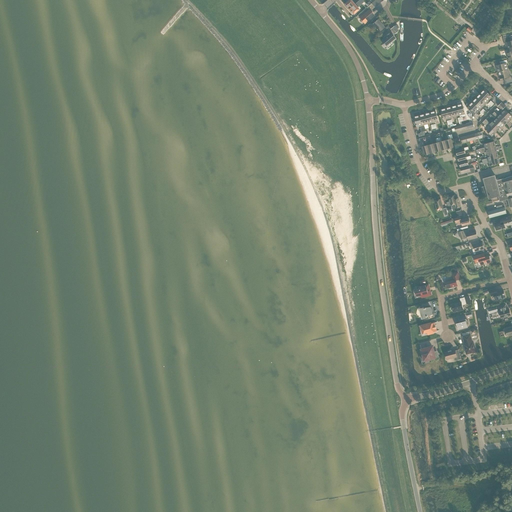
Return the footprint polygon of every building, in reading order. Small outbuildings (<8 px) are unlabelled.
[(348,0),(344,4),(349,9),(355,4),(351,0),(348,0)] [(349,9),(353,15),(359,9),(358,7),(364,2),(362,0),(359,0),(355,4),(349,9)] [(370,11),(375,7),(371,3),(366,7),(368,10),(359,17),(364,24),(374,15),(370,11)] [(379,31),(384,27),(378,19),(376,20),(376,21),(373,23),(379,31)] [(396,24),(394,26),(390,29),(394,34),(398,31),(396,29),(398,27),(396,24)] [(385,46),(395,38),(390,32),(385,37),(381,41),(385,46)] [(507,45),(508,49),(511,47),(511,40),(511,41),(509,35),(511,34),(511,32),(502,35),(505,46),(507,45)] [(472,49),(467,58),(471,61),(476,52),(472,49)] [(497,69),(498,72),(509,69),(508,69),(506,63),(507,63),(507,60),(499,62),(500,65),(496,66),(497,68),(496,68),(496,69),(497,69)] [(451,77),(455,80),(466,65),(463,63),(451,77)] [(435,77),(442,67),(438,64),(432,74),(435,77)] [(498,72),(497,72),(498,72),(500,79),(504,78),(505,84),(511,81),(511,76),(510,76),(508,70),(509,69),(498,72)] [(479,93),(480,94),(488,101),(491,97),(493,98),(487,92),(486,91),(484,89),(483,89),(484,90),(480,94),(480,93),(479,93)] [(488,101),(480,94),(477,98),(476,97),(476,98),(484,105),(486,103),(488,104),(487,104),(488,104),(487,104),(490,107),(491,107),(492,105),(489,102),(488,101)] [(485,106),(484,105),(476,98),(473,102),(472,101),(484,113),(486,112),(483,109),(481,107),(484,105),(485,106)] [(483,115),(484,113),(472,101),(472,102),(469,106),(468,105),(470,108),(471,108),(477,114),(478,114),(476,113),(478,111),(480,112),(483,115)] [(459,115),(460,117),(459,115),(465,114),(465,116),(463,107),(463,106),(462,103),(462,104),(457,106),(459,115)] [(501,114),(508,121),(511,117),(511,116),(503,108),(505,106),(501,103),(498,106),(503,112),(501,113),(500,112),(501,114)] [(454,117),(459,115),(457,106),(457,105),(456,105),(457,106),(451,107),(454,117),(454,119),(455,119),(454,117)] [(451,118),(454,117),(451,107),(451,106),(451,107),(446,108),(446,107),(450,124),(452,124),(451,120),(451,118)] [(449,125),(450,124),(446,107),(445,108),(446,109),(441,110),(440,109),(441,112),(441,113),(444,122),(443,120),(446,119),(447,121),(448,125),(449,125)] [(433,123),(433,122),(438,121),(438,123),(439,123),(436,114),(436,113),(435,110),(435,111),(430,113),(430,112),(430,113),(433,123)] [(493,113),(497,118),(504,125),(505,125),(508,121),(509,122),(509,121),(508,121),(501,114),(499,116),(497,115),(494,112),(493,113)] [(434,129),(433,125),(433,122),(433,123),(430,113),(425,114),(424,113),(424,114),(427,124),(428,126),(427,124),(433,123),(433,125),(431,125),(432,129),(434,129)] [(504,125),(497,118),(493,113),(491,115),(494,118),(496,116),(497,118),(493,122),(501,129),(504,125),(505,126),(505,125),(504,125)] [(419,116),(424,131),(426,131),(424,127),(425,127),(424,127),(424,125),(427,124),(424,114),(419,116),(419,115),(419,116)] [(419,116),(414,117),(414,116),(413,116),(414,119),(415,120),(414,120),(416,127),(417,129),(417,127),(420,126),(420,128),(421,132),(424,131),(419,116)] [(496,132),(500,128),(501,130),(501,129),(493,122),(491,119),(491,120),(492,121),(490,123),(489,122),(488,122),(486,119),(484,121),(487,124),(489,125),(496,132)] [(487,124),(484,121),(482,122),(483,122),(485,125),(486,125),(487,127),(485,129),(483,128),(490,134),(490,135),(493,137),(492,136),(496,132),(496,133),(497,133),(496,132),(489,125),(487,124)] [(447,149),(453,147),(451,139),(453,138),(452,134),(447,136),(448,139),(445,140),(447,149)] [(438,138),(441,150),(442,150),(447,149),(445,140),(442,141),(441,137),(438,138)] [(437,143),(433,144),(436,152),(441,150),(438,138),(436,139),(437,143)] [(429,140),(427,141),(430,153),(436,152),(433,144),(430,144),(429,141),(429,140)] [(430,153),(427,141),(424,142),(425,146),(422,147),(424,155),(430,153)] [(479,149),(479,151),(484,150),(495,147),(494,142),(495,141),(492,142),(491,142),(484,144),(482,145),(484,144),(485,147),(483,148),(479,149)] [(484,150),(479,151),(480,153),(484,152),(486,152),(487,155),(485,155),(485,156),(487,155),(498,152),(497,152),(495,147),(496,147),(496,146),(495,147),(484,150)] [(457,156),(465,154),(464,150),(468,149),(468,147),(464,148),(456,150),(457,156)] [(498,152),(487,155),(488,158),(486,159),(482,160),(482,162),(498,157),(497,152),(498,152)] [(466,157),(465,154),(457,156),(459,162),(471,158),(470,156),(466,157)] [(499,157),(498,157),(482,162),(483,164),(487,163),(489,162),(490,166),(488,166),(497,164),(498,164),(501,163),(500,163),(498,158),(499,158),(499,157)] [(472,161),(471,158),(459,162),(460,167),(460,168),(469,165),(468,162),(472,161)] [(469,165),(460,168),(462,173),(467,172),(468,175),(475,173),(473,168),(469,169),(469,165)] [(496,180),(495,175),(483,178),(485,186),(481,187),(484,197),(488,196),(488,199),(498,197),(499,202),(507,200),(509,207),(511,206),(511,175),(506,178),(503,179),(496,180)] [(448,197),(449,202),(446,202),(448,206),(450,205),(451,206),(454,204),(455,208),(461,207),(459,201),(456,202),(454,195),(448,197)] [(436,209),(443,208),(440,199),(434,201),(436,209)] [(506,213),(504,207),(502,208),(502,205),(496,206),(497,209),(488,212),(489,218),(506,213)] [(461,219),(460,216),(454,218),(455,223),(461,222),(462,226),(470,224),(469,217),(461,219)] [(502,218),(503,221),(494,223),(496,230),(505,227),(504,224),(510,222),(511,221),(511,220),(511,216),(502,218)] [(468,240),(477,237),(475,230),(469,232),(468,229),(459,232),(461,240),(467,238),(468,240)] [(482,242),(479,243),(478,240),(469,243),(469,245),(470,247),(470,248),(471,248),(471,249),(472,249),(473,249),(474,248),(475,252),(484,249),(482,242)] [(481,266),(491,263),(489,255),(485,256),(484,253),(473,256),(475,263),(480,262),(481,266)] [(452,279),(445,281),(447,289),(457,286),(455,279),(459,278),(459,279),(460,279),(458,272),(451,274),(452,279)] [(430,294),(428,285),(419,287),(419,290),(417,291),(418,295),(421,297),(430,294)] [(496,288),(489,290),(491,296),(494,295),(495,300),(499,299),(505,297),(503,290),(497,292),(496,288)] [(461,302),(451,305),(453,312),(459,310),(459,311),(463,309),(462,305),(466,304),(471,303),(469,296),(464,297),(465,297),(460,299),(461,302)] [(507,310),(505,304),(499,306),(500,311),(499,312),(501,318),(511,316),(509,309),(507,310)] [(431,308),(430,307),(420,308),(420,311),(421,313),(421,314),(422,316),(423,318),(428,316),(429,319),(434,317),(434,313),(434,312),(433,311),(433,310),(432,310),(432,309),(431,308)] [(456,323),(458,330),(467,327),(466,321),(465,315),(458,316),(460,322),(456,323)] [(422,326),(424,334),(436,331),(434,323),(422,326)] [(472,342),(470,334),(462,336),(464,344),(463,344),(466,354),(472,353),(476,352),(475,347),(473,342),(472,342)] [(432,346),(421,349),(423,355),(420,356),(422,364),(431,362),(430,359),(435,358),(432,346)] [(455,361),(461,359),(460,356),(457,357),(455,350),(445,352),(447,360),(454,358),(455,361)]
